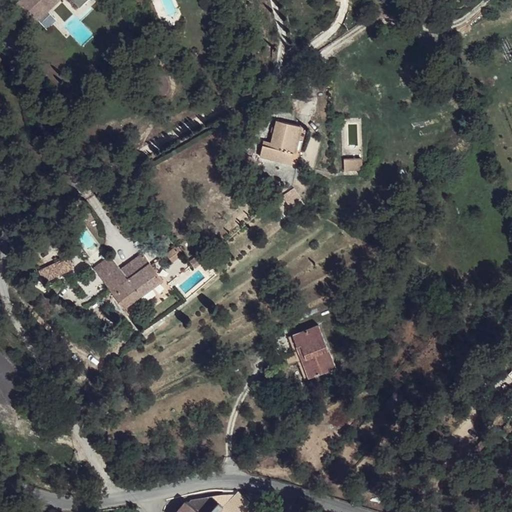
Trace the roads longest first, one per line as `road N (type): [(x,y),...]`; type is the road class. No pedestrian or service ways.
road 1 (unknown): [(0,237),(28,204),(123,162),(298,53)]
road 2 (residential): [(0,276),(81,436),(86,464),(115,499)]
road 3 (tertiary): [(115,499),(250,481),(350,511)]
road 4 (unknown): [(0,33),(18,52),(44,131),(81,183)]
